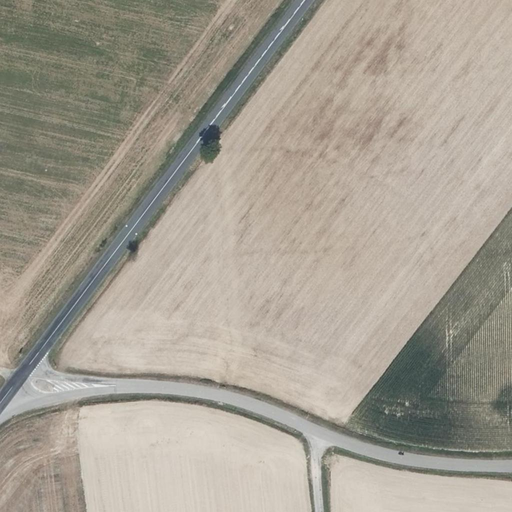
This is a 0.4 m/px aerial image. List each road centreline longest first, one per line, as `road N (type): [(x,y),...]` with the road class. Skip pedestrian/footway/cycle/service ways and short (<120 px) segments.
road 1 (secondary): [(308,0),(17,385)]
road 2 (tertiary): [(312,434),(265,409),(167,392),(17,385)]
road 3 (tertiary): [(511,468),(441,468),(312,434)]
